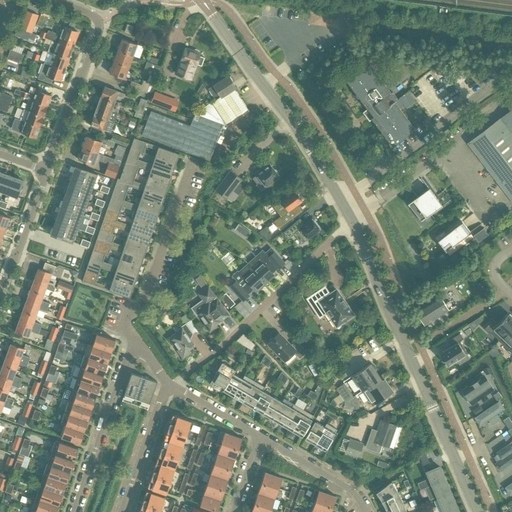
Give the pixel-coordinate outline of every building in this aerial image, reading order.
[(124,32),(130,34),(133,26),(127,24),(124,32)] [(63,27),(60,35),(75,41),(78,32),(63,27)] [(36,35),(17,28),(14,35),(33,42),(36,35)] [(40,36),(51,40),(72,48),(75,41),(60,35),(48,31),(47,34),(41,31),(40,36)] [(121,39),(117,51),(132,56),(137,44),(121,39)] [(47,52),(53,54),(68,60),(72,48),(51,40),(47,52)] [(6,58),(19,63),(22,55),(9,50),(6,58)] [(175,74),(188,79),(191,71),(193,72),(196,64),(201,66),(204,57),(199,55),(198,54),(197,52),(193,51),(191,52),(184,50),(175,74)] [(117,51),(113,62),(128,68),(132,56),(117,51)] [(53,54),(49,65),(64,71),(68,60),(53,54)] [(128,68),(113,62),(109,73),(124,79),(128,68)] [(146,62),(143,72),(156,77),(159,66),(146,62)] [(64,71),(49,65),(43,63),(38,79),(50,83),(52,77),(60,81),(64,71)] [(402,103),(406,108),(415,101),(408,91),(398,98),(399,99),(394,102),(394,101),(397,99),(392,92),(390,93),(369,64),(346,81),(368,110),(368,111),(365,113),(369,118),(370,117),(371,118),(370,118),(392,147),(415,130),(398,107),(402,103)] [(208,89),(215,99),(234,88),(235,87),(231,82),(232,81),(230,77),(229,77),(227,76),(208,89)] [(129,87),(146,93),(150,83),(143,80),(141,85),(131,81),(129,87)] [(104,86),(100,97),(114,102),(116,98),(122,100),(124,94),(104,86)] [(239,95),(234,88),(215,99),(194,113),(190,126),(150,111),(141,135),(209,161),(221,128),(225,129),(226,126),(249,111),(241,99),(239,100),(237,97),(239,95)] [(15,89),(14,93),(47,105),(51,95),(36,90),(34,96),(15,89)] [(0,92),(0,101),(9,104),(12,96),(0,92)] [(31,105),(29,111),(43,116),(47,105),(14,93),(13,93),(20,96),(28,99),(27,103),(31,105)] [(167,108),(170,98),(154,93),(151,103),(167,108)] [(100,97),(97,107),(117,114),(117,113),(111,110),(114,102),(100,97)] [(140,98),(136,110),(143,112),(147,100),(140,98)] [(9,104),(0,101),(0,109),(7,112),(9,104)] [(93,115),(113,123),(117,114),(97,107),(93,115)] [(23,109),(20,119),(39,127),(43,116),(29,111),(23,109)] [(511,109),(468,143),(511,200),(511,109)] [(143,112),(136,110),(134,116),(140,118),(143,112)] [(113,123),(93,115),(90,125),(109,132),(113,123)] [(11,129),(35,138),(39,127),(20,119),(20,120),(15,118),(11,129)] [(126,127),(128,128),(132,130),(135,122),(131,121),(130,120),(126,127)] [(135,131),(136,131),(141,133),(144,126),(138,124),(135,131)] [(110,140),(126,146),(128,140),(112,134),(110,140)] [(86,136),(82,148),(97,153),(101,141),(86,136)] [(133,138),(130,149),(143,153),(145,146),(157,150),(154,157),(175,164),(179,154),(133,138)] [(116,155),(114,159),(120,162),(126,148),(118,145),(114,154),(116,155)] [(97,153),(82,148),(77,159),(93,165),(95,159),(100,161),(103,155),(97,153)] [(130,149),(126,158),(172,174),(175,164),(154,157),(152,164),(138,159),(140,152),(143,153),(130,149)] [(120,162),(114,159),(110,158),(104,174),(114,178),(119,166),(120,162)] [(126,158),(123,169),(136,174),(138,166),(150,170),(147,177),(168,185),(172,174),(126,158)] [(269,164),(263,170),(262,169),(255,174),(256,175),(253,178),(257,184),(256,185),(260,190),(278,175),(277,174),(278,172),(275,170),(274,170),(269,164)] [(75,165),(70,180),(92,188),(97,174),(75,165)] [(117,178),(117,179),(164,195),(165,193),(168,185),(147,177),(145,185),(133,181),(136,174),(123,169),(119,179),(117,178)] [(230,170),(215,190),(232,203),(238,195),(233,191),(239,182),(242,179),(230,170)] [(12,177),(2,173),(0,178),(0,191),(6,194),(12,177)] [(23,181),(12,177),(6,194),(17,198),(23,181)] [(421,177),(410,187),(417,195),(428,185),(421,177)] [(117,179),(113,189),(126,193),(128,186),(143,191),(140,198),(161,205),(163,199),(164,195),(117,179)] [(70,180),(65,193),(87,201),(92,188),(70,180)] [(428,188),(416,196),(412,200),(413,201),(408,205),(416,216),(416,217),(417,217),(419,215),(421,218),(424,217),(425,217),(441,205),(428,188)] [(113,189),(110,199),(157,215),(161,205),(140,198),(138,205),(123,200),(126,193),(113,189)] [(302,201),(294,190),(280,201),(288,211),(302,201)] [(442,205),(451,201),(445,190),(437,194),(442,205)] [(87,201),(65,193),(60,207),(82,215),(87,201)] [(110,199),(106,209),(119,213),(121,206),(134,210),(131,218),(154,225),(157,215),(110,199)] [(60,207),(55,220),(77,228),(82,215),(60,207)] [(106,209),(103,219),(150,236),(154,225),(131,218),(133,219),(131,225),(116,220),(119,213),(106,209)] [(0,226),(5,228),(9,217),(0,214),(0,226)] [(103,219),(99,230),(115,235),(115,234),(112,233),(114,227),(129,232),(126,239),(147,246),(150,236),(103,219)] [(319,229),(312,219),(304,225),(299,219),(284,232),(288,238),(294,233),(301,243),(319,229)] [(77,228),(55,220),(50,234),(72,242),(77,228)] [(434,237),(440,244),(445,251),(470,232),(461,221),(445,234),(443,230),(434,237)] [(238,224),(234,230),(246,238),(250,232),(238,224)] [(483,228),(473,236),(477,242),(487,234),(485,231),(483,228)] [(99,230),(96,240),(143,256),(147,246),(126,239),(124,246),(112,242),(115,235),(99,230)] [(96,240),(92,250),(108,255),(110,248),(122,252),(119,259),(140,266),(143,256),(96,240)] [(273,275),(271,273),(277,267),(278,269),(284,263),(271,249),(265,254),(262,251),(238,272),(242,276),(230,287),(243,301),(249,295),(247,294),(253,289),(255,291),(267,281),(273,275)] [(92,250),(89,260),(136,277),(140,266),(119,259),(117,266),(102,261),(105,255),(108,255),(92,250)] [(89,260),(85,270),(98,275),(100,268),(114,272),(112,280),(133,287),(136,277),(89,260)] [(38,268),(34,279),(53,286),(55,281),(49,278),(51,273),(52,274),(55,266),(45,262),(42,270),(38,268)] [(98,275),(85,270),(82,281),(129,297),(133,287),(112,280),(110,287),(95,282),(98,275)] [(199,275),(194,279),(200,287),(205,284),(199,275)] [(34,279),(30,289),(43,294),(45,289),(53,292),(55,287),(53,286),(34,279)] [(57,287),(65,291),(71,293),(73,286),(59,281),(57,287)] [(209,330),(210,330),(215,327),(215,325),(221,321),(220,319),(221,318),(222,319),(228,315),(208,287),(198,294),(203,300),(202,302),(200,301),(192,307),(192,309),(195,314),(197,314),(198,313),(205,323),(205,325),(209,330)] [(30,289),(26,300),(47,308),(49,303),(41,300),(43,294),(30,289)] [(320,289),(306,299),(319,318),(327,312),(336,326),(352,315),(345,305),(336,291),(326,297),(320,289)] [(226,294),(221,298),(225,302),(229,298),(226,294)] [(448,310),(440,297),(438,295),(414,310),(424,325),(448,310)] [(26,300),(22,311),(35,316),(37,309),(46,312),(47,308),(26,300)] [(22,311),(18,322),(39,329),(41,324),(33,322),(35,316),(22,311)] [(493,329),(502,337),(511,326),(511,317),(507,313),(497,324),(493,329)] [(480,315),(459,329),(463,335),(484,321),(480,315)] [(493,329),(497,324),(492,320),(483,329),(488,333),(493,329)] [(39,329),(18,322),(14,332),(27,337),(30,331),(38,334),(39,329)] [(187,337),(192,333),(185,323),(180,327),(181,329),(170,337),(179,349),(179,351),(182,355),(184,356),(188,352),(188,351),(194,346),(187,337)] [(511,326),(502,337),(510,346),(511,346),(511,344),(511,326)] [(88,344),(110,352),(114,340),(93,333),(89,344),(88,344)] [(235,341),(247,348),(251,341),(243,333),(235,341)] [(290,345),(279,333),(273,339),(271,338),(270,339),(269,340),(268,341),(269,343),(267,344),(284,361),(293,352),(299,359),(307,351),(295,340),(290,345)] [(440,351),(459,339),(456,334),(437,346),(440,351)] [(10,343),(6,354),(28,362),(29,358),(21,355),(23,348),(10,343)] [(455,343),(450,347),(437,355),(445,367),(463,355),(455,343)] [(88,344),(84,355),(107,363),(110,352),(88,344)] [(6,354),(2,365),(16,370),(18,364),(26,367),(28,362),(6,354)] [(84,355),(80,367),(103,375),(107,363),(84,355)] [(222,390),(235,370),(221,362),(209,383),(219,389),(221,386),(223,388),(222,390)] [(352,375),(362,390),(370,385),(371,387),(381,380),(370,364),(352,375)] [(2,365),(0,371),(0,375),(20,383),(22,379),(14,376),(16,370),(2,365)] [(80,367),(76,378),(99,386),(103,375),(80,367)] [(484,369),(490,383),(495,381),(495,380),(489,367),(488,367),(485,369),(484,369)] [(228,394),(232,396),(244,375),(242,379),(233,373),(235,370),(222,390),(228,394)] [(122,400),(130,403),(140,376),(131,373),(122,400)] [(0,375),(0,387),(8,391),(10,385),(18,388),(20,383),(0,375)] [(240,400),(242,402),(254,381),(244,375),(232,396),(240,400)] [(130,403),(139,406),(148,379),(140,376),(130,403)] [(462,391),(471,404),(480,398),(483,402),(488,399),(484,394),(492,389),(483,376),(462,391)] [(76,378),(72,390),(95,397),(99,386),(76,378)] [(148,379),(139,406),(147,409),(157,382),(148,379)] [(370,385),(362,390),(372,405),(392,391),(383,379),(381,380),(371,387),(370,385)] [(248,405),(252,408),(264,387),(254,381),(242,402),(248,405)] [(336,389),(345,402),(353,397),(344,383),(336,389)] [(0,387),(0,399),(12,404),(14,400),(6,397),(8,391),(0,387)] [(257,411),(262,413),(272,396),(262,391),(264,387),(252,408),(257,411)] [(72,390),(68,401),(91,409),(95,397),(72,390)] [(501,397),(498,392),(493,396),(496,401),(501,397)] [(353,397),(345,402),(343,403),(358,409),(360,403),(355,395),(353,397)] [(267,417),(271,419),(282,402),(272,396),(262,413),(267,417)] [(295,403),(303,408),(306,402),(298,398),(295,403)] [(12,404),(0,399),(0,412),(2,406),(11,409),(12,404)] [(68,401),(64,412),(87,420),(91,409),(68,401)] [(474,418),(479,425),(487,420),(491,425),(500,419),(496,413),(503,409),(498,401),(474,418)] [(279,424),(281,425),(293,404),(291,407),(282,402),(271,419),(279,424)] [(287,428),(291,431),(303,410),(293,404),(281,425),(287,428)] [(303,410),(291,431),(301,437),(313,416),(303,410)] [(64,412),(61,423),(83,431),(87,420),(64,412)] [(165,493),(182,445),(190,421),(172,414),(147,487),(165,493)] [(503,421),(508,429),(511,426),(511,423),(508,417),(503,421)] [(371,430),(367,442),(365,448),(378,452),(381,444),(388,447),(395,426),(381,420),(376,432),(371,430)] [(312,443),(314,444),(326,423),(324,427),(314,421),(304,438),(312,443)] [(83,431),(61,423),(60,424),(64,425),(60,436),(79,443),(83,431)] [(326,423),(314,444),(324,450),(336,429),(326,423)] [(216,442),(220,443),(238,449),(241,438),(220,431),(216,442)] [(345,452),(358,457),(362,444),(349,439),(345,452)] [(55,440),(51,452),(73,460),(77,448),(55,440)] [(220,443),(217,453),(234,459),(238,449),(220,443)] [(495,463),(500,470),(511,461),(511,449),(508,444),(497,452),(501,459),(495,463)] [(51,452),(47,463),(69,471),(73,460),(51,452)] [(217,453),(213,464),(230,469),(234,459),(217,453)] [(47,463),(43,475),(66,482),(69,471),(47,463)] [(213,464),(210,474),(227,480),(230,469),(213,464)] [(426,472),(437,498),(450,492),(439,466),(426,472)] [(264,472),(261,482),(278,488),(281,478),(264,472)] [(210,474),(206,484),(223,490),(227,480),(210,474)] [(43,475),(39,486),(62,494),(66,482),(43,475)] [(380,499),(381,501),(397,492),(395,489),(393,485),(390,481),(375,493),(378,497),(380,499)] [(261,482),(257,493),(274,498),(278,488),(261,482)] [(206,484),(203,494),(220,500),(223,490),(206,484)] [(39,486),(35,497),(58,505),(62,494),(39,486)] [(335,496),(318,490),(314,489),(310,499),(314,500),(314,501),(332,507),(335,496)] [(158,511),(164,497),(146,490),(138,511),(158,511)] [(384,508),(385,510),(403,503),(401,500),(400,496),(397,492),(381,501),(383,506),(384,508)] [(458,511),(450,492),(437,498),(443,511),(458,511)] [(257,493),(254,503),(271,509),(274,498),(257,493)] [(220,500),(203,494),(199,505),(216,511),(220,500)] [(35,497),(31,509),(40,511),(55,511),(58,505),(35,497)] [(314,501),(311,511),(313,511),(329,511),(332,507),(314,501)] [(254,503),(250,511),(269,511),(271,509),(254,503)] [(406,511),(405,508),(404,505),(403,503),(385,510),(385,511),(406,511)]
